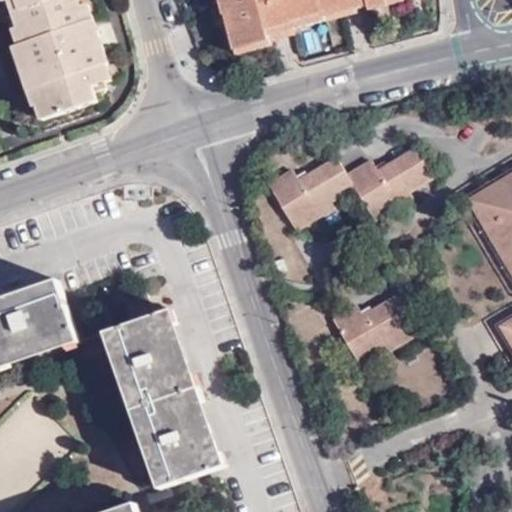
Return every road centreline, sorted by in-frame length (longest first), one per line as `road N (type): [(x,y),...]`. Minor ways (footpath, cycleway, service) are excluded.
road 1 (residential): [(323,511),(189,134)]
road 2 (residential): [(478,49),(189,134)]
road 3 (residential): [(189,134),(0,197)]
road 4 (residential): [(189,134),(143,0)]
